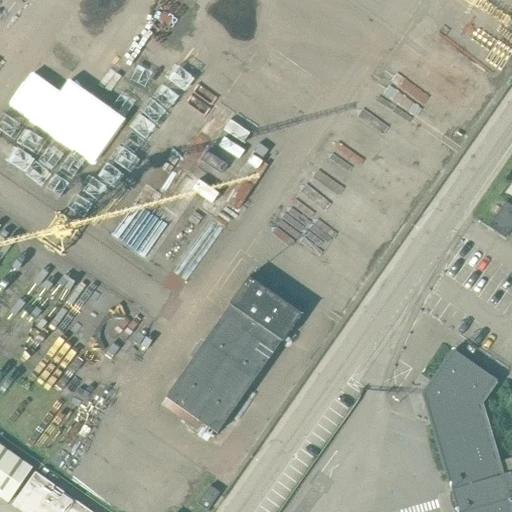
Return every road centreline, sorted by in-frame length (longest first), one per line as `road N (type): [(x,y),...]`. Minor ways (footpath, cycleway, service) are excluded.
road 1 (unclassified): [(236,511),(511,118)]
road 2 (unknown): [(357,415),(391,422),(405,436),(429,511)]
